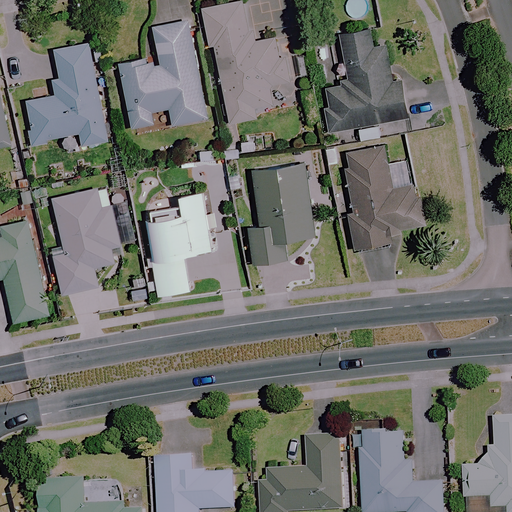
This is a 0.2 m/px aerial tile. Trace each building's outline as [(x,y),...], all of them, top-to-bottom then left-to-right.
[(246,30),(241,1),(201,8),(207,44),(211,44),(225,124),(256,119),(254,107),(271,105),(268,85),(293,81),(288,54),(277,56),(274,38),(253,41),(251,29),(246,30)] [(206,118),(185,20),(150,27),(156,57),(116,66),(129,129),(153,124),(150,112),(168,108),(171,126),(206,118)] [(371,50),(368,30),(339,35),(347,84),(323,87),(330,133),(356,128),(358,142),(378,138),(376,124),(405,120),(398,80),(389,82),(384,48),(371,50)] [(107,142),(89,43),(51,50),(60,95),(28,100),(36,144),(48,142),(48,138),(82,132),(84,146),(107,142)] [(0,146),(14,144),(0,78),(0,146)] [(387,143),(342,152),(352,203),(344,204),(353,249),(393,242),(392,233),(427,226),(416,173),(394,178),(387,143)] [(312,236),(300,163),(244,172),(253,226),(242,228),(248,265),(286,259),(283,241),(312,236)] [(100,209),(95,190),(57,198),(68,248),(55,251),(65,294),(97,287),(93,267),(114,263),(110,246),(119,244),(111,207),(100,209)] [(209,252),(201,192),(181,195),(184,214),(146,219),(156,296),(190,291),(185,255),(209,252)] [(53,313),(30,219),(3,226),(5,236),(0,236),(0,278),(7,277),(18,321),(53,313)] [(511,511),(511,416),(490,417),(491,445),(486,445),(487,465),(466,466),(467,497),(491,496),(492,507),(506,507),(505,511),(511,511)] [(403,431),(363,432),(363,444),(360,444),(361,511),(442,511),(442,482),(412,483),(412,463),(403,463),(403,431)] [(342,509),(338,435),(307,436),(308,467),(258,469),(259,511),(288,511),(289,511),(342,509)] [(193,473),(193,456),(155,457),(156,511),(199,511),(200,509),(232,508),(232,472),(193,473)] [(143,511),(143,500),(110,502),(85,503),(84,479),(45,481),(45,495),(33,496),(33,511),(143,511)]
